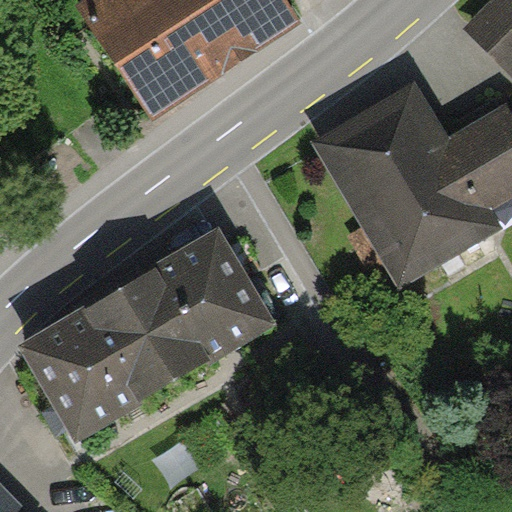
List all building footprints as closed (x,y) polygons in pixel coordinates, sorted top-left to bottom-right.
[(294,21),(280,0),(123,0),(88,24),(150,117),(294,21)] [(511,0),(498,0),(470,28),(511,69),(511,0)] [(445,154),(412,98),(325,149),(403,281),(492,229),(482,211),(511,193),(511,125),(508,118),(445,154)] [(217,240),(28,351),(78,437),(268,327),(236,272),(256,260),(245,242),(225,254),(217,240)] [(335,409),(296,345),(256,369),(295,433),(335,409)] [(11,511),(0,501),(0,511),(11,511)]
